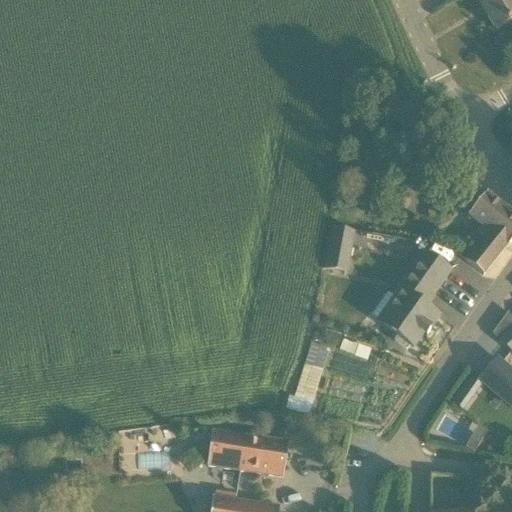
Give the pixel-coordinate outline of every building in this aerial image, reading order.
[(511,0),(483,0),(478,4),(496,33),(511,22),(511,0)] [(405,105),(396,111),(406,126),(415,120),(405,105)] [(383,169),(371,166),(362,196),(374,199),(383,169)] [(458,168),(444,183),(455,193),(468,178),(458,168)] [(483,276),(506,248),(507,248),(511,241),(511,215),(486,194),(468,216),(481,227),(489,234),(483,241),(467,262),(467,261),(465,263),(483,277),(484,276),(483,276)] [(355,234),(328,229),(320,272),(347,277),(355,234)] [(394,343),(406,351),(409,347),(413,349),(422,336),(426,338),(431,331),(430,330),(439,318),(423,307),(427,301),(428,302),(450,272),(424,254),(398,291),(399,292),(394,299),(400,303),(382,328),(397,338),(394,343)] [(511,318),(508,313),(491,336),(498,343),(511,353),(511,318)] [(343,343),(339,353),(353,358),(357,349),(343,343)] [(480,383),(511,409),(511,375),(497,363),(480,383)] [(292,399),(289,410),(300,413),(303,402),(292,399)] [(213,432),(207,468),(282,480),(288,444),(213,432)] [(483,440),(473,434),(464,449),(474,455),(483,440)] [(213,499),(210,511),(279,511),(280,510),(213,499)]
